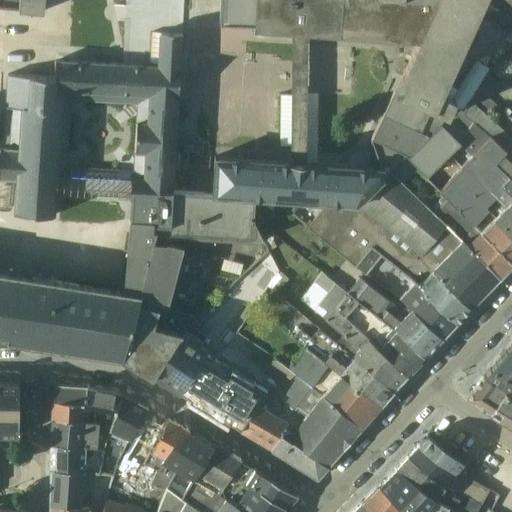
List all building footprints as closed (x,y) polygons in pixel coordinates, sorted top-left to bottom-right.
[(17,0),(17,8),(42,11),(43,0),(17,0)] [(60,92),(55,164),(65,164),(69,96),(135,100),(133,152),(172,155),(176,92),(177,66),(179,66),(183,0),(121,0),(118,60),(54,56),(52,72),(52,92),(60,92)] [(210,190),(252,194),(273,195),(324,199),(355,201),(379,176),(379,164),(316,160),(316,89),(304,89),(304,27),(415,35),(391,86),(446,112),(450,102),(453,95),(449,94),(439,89),(479,0),(218,0),(218,21),(251,22),(250,24),(289,26),(289,90),(278,90),(278,141),(288,141),(288,158),(213,153),(211,168),(210,190)] [(473,56),(449,94),(453,95),(450,102),(459,109),(468,96),(476,84),(484,70),(487,65),(473,56)] [(185,107),(212,107),(213,58),(187,57),(185,107)] [(52,92),(52,72),(6,70),(4,103),(10,104),(7,144),(0,143),(0,174),(14,175),(13,208),(53,210),(54,196),(55,164),(60,92),(52,92)] [(476,84),(486,94),(497,80),(484,70),(476,84)] [(486,94),(476,84),(468,96),(485,112),(494,101),(486,94)] [(459,109),(450,102),(446,112),(391,87),(368,137),(379,164),(379,176),(388,166),(403,150),(415,163),(424,173),(459,139),(470,152),(489,131),(474,118),(472,119),(459,109)] [(468,96),(459,109),(472,119),(474,118),(489,131),(505,146),(501,151),(511,161),(511,136),(485,112),(468,96)] [(505,146),(489,131),(470,152),(460,162),(466,167),(485,149),(494,158),(501,151),(505,146)] [(459,139),(424,173),(437,187),(460,162),(470,152),(459,139)] [(498,180),(507,171),(494,158),(485,149),(466,167),(460,162),(437,187),(441,191),(472,221),(486,206),(484,202),(492,194),(502,203),(511,193),(498,180)] [(400,178),(415,163),(403,150),(388,166),(400,178)] [(511,175),(511,161),(501,151),(494,158),(507,171),(511,175)] [(172,155),(133,152),(131,167),(128,201),(127,215),(151,217),(151,219),(167,220),(171,167),(172,155)] [(437,187),(424,173),(415,163),(400,178),(432,210),(436,206),(431,202),(441,191),(437,187)] [(65,164),(55,164),(54,196),(128,201),(131,167),(65,164)] [(411,278),(454,318),(497,273),(432,210),(400,178),(388,166),(379,176),(355,201),(324,199),(306,222),(354,263),(371,241),(380,249),(411,278)] [(0,266),(0,335),(5,335),(5,334),(119,352),(151,371),(173,338),(187,321),(197,312),(164,303),(180,241),(170,238),(170,231),(261,237),(262,235),(250,217),(251,206),(252,194),(210,190),(211,168),(171,167),(167,220),(151,219),(151,217),(127,215),(122,285),(31,271),(0,266)] [(511,193),(511,175),(507,171),(498,180),(511,193)] [(432,210),(497,273),(511,259),(472,221),(441,191),(431,202),(436,206),(432,210)] [(472,221),(511,259),(511,257),(511,193),(502,203),(493,212),(486,206),(472,221)] [(252,194),(251,206),(272,207),(273,195),(252,194)] [(371,241),(354,263),(363,270),(380,249),(371,241)] [(0,266),(31,271),(31,268),(0,263),(0,266)] [(334,337),(391,385),(404,371),(334,304),(346,288),(319,267),(298,295),(320,312),(320,313),(340,331),(334,337)] [(391,322),(422,352),(440,332),(410,304),(396,316),(387,308),(393,301),(357,272),(346,288),(391,322)] [(410,304),(440,332),(454,318),(411,278),(397,292),(410,304)] [(197,312),(187,321),(205,333),(199,342),(205,346),(177,388),(239,425),(256,398),(266,382),(231,358),(221,351),(225,345),(239,324),(253,303),(226,284),(197,312)] [(334,304),(404,371),(422,352),(391,322),(346,288),(334,304)] [(173,338),(151,371),(177,388),(205,346),(199,342),(205,333),(187,321),(173,338)] [(302,342),(378,400),(391,385),(334,337),(317,323),(309,332),(298,323),(291,333),(302,342)] [(511,335),(481,372),(506,387),(511,380),(511,381),(511,335)] [(319,390),(358,423),(378,400),(302,342),(291,357),(279,345),(273,353),(319,390)] [(221,351),(231,358),(235,352),(225,345),(221,351)] [(302,413),(319,390),(273,353),(262,368),(280,383),(278,386),(290,395),(286,400),(302,413)] [(470,397),(490,409),(506,387),(481,372),(469,387),(470,397)] [(17,379),(0,378),(0,430),(17,431),(17,379)] [(51,396),(83,402),(86,382),(52,380),(51,396)] [(511,381),(511,380),(506,387),(490,409),(505,419),(510,423),(511,423),(511,381)] [(109,386),(86,382),(83,402),(113,407),(119,390),(109,386)] [(145,402),(119,390),(113,407),(109,418),(102,442),(96,468),(112,471),(117,451),(127,434),(128,435),(145,402)] [(291,435),(325,460),(358,423),(319,390),(302,413),(292,428),(294,430),(291,435)] [(239,425),(270,444),(283,423),(287,417),(272,408),(275,403),(264,395),(261,401),(256,398),(239,425)] [(50,414),(109,418),(113,407),(83,402),(51,396),(50,414)] [(166,414),(145,402),(128,435),(148,446),(166,414)] [(49,438),(102,442),(109,418),(50,414),(49,438)] [(166,414),(148,446),(142,458),(155,465),(162,468),(165,462),(160,459),(171,439),(177,442),(187,426),(166,414)] [(315,472),(325,460),(291,435),(294,430),(292,428),(283,423),(270,444),(315,472)] [(165,484),(179,493),(184,485),(169,476),(174,466),(190,475),(194,468),(211,440),(187,426),(177,442),(171,439),(160,459),(165,462),(162,468),(155,465),(149,479),(164,487),(165,484)] [(463,476),(457,487),(479,499),(487,484),(466,472),(470,465),(425,430),(416,440),(463,476)] [(49,464),(91,467),(96,468),(102,442),(49,438),(49,464)] [(238,456),(211,440),(194,468),(220,484),(238,456)] [(444,480),(457,487),(463,476),(416,440),(406,451),(443,481),(444,480)] [(406,451),(394,464),(431,494),(461,509),(465,511),(471,511),(479,499),(457,487),(444,480),(443,481),(406,451)] [(252,464),(238,456),(220,484),(217,489),(230,498),(243,478),(252,464)] [(48,500),(88,501),(91,467),(49,464),(48,500)] [(243,478),(283,504),(296,491),(252,464),(243,478)] [(394,464),(377,482),(404,508),(413,511),(459,511),(461,509),(431,494),(394,464)] [(185,497),(206,511),(252,511),(230,498),(217,489),(220,484),(194,468),(190,475),(184,485),(179,493),(185,497)] [(230,498),(252,511),(276,511),(283,504),(243,478),(230,498)] [(372,511),(413,511),(404,508),(377,482),(358,499),(372,511)] [(175,511),(178,509),(185,497),(179,493),(165,484),(164,487),(155,509),(154,511),(175,511)] [(153,511),(154,511),(155,509),(142,505),(143,503),(123,496),(122,498),(105,493),(98,511),(153,511)] [(206,511),(185,497),(178,509),(183,511),(206,511)] [(345,511),(372,511),(358,499),(345,511)] [(48,500),(47,511),(87,511),(88,501),(48,500)] [(0,511),(26,511),(26,503),(0,501),(0,511)]
